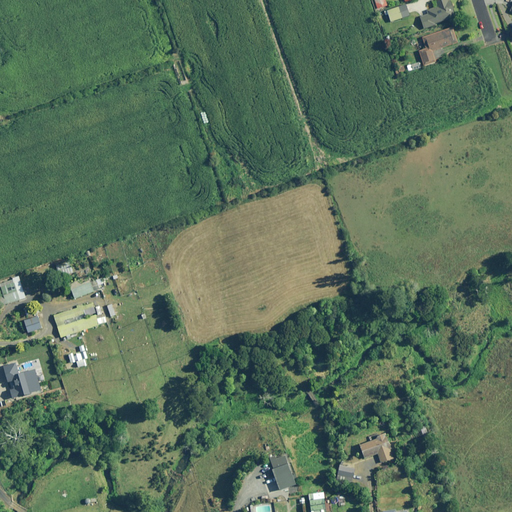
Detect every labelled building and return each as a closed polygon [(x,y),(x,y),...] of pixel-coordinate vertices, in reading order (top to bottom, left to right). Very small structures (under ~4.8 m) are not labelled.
[(455,8),(451,0),(439,0),(433,2),(435,7),(429,10),(430,13),(420,17),(425,29),(455,16),(452,9),(455,8)] [(411,16),(408,4),(387,10),(391,22),(411,16)] [(457,41),(452,27),(422,37),(424,44),(417,46),(423,65),(435,61),(431,49),(457,41)] [(70,260),(56,264),(60,277),(74,272),(70,260)] [(27,298),(20,277),(0,283),(7,304),(27,298)] [(71,289),(75,299),(101,289),(100,288),(105,287),(101,278),(71,289)] [(111,298),(106,287),(101,289),(106,300),(111,298)] [(131,304),(133,308),(141,304),(138,297),(134,299),(135,302),(131,304)] [(96,310),(93,303),(84,306),(83,304),(78,306),(78,308),(54,315),(61,337),(108,322),(106,316),(98,319),(97,314),(65,324),(64,321),(96,310)] [(43,328),(40,316),(25,321),(28,333),(43,328)] [(89,358),(85,345),(80,346),(82,352),(81,353),(82,359),(89,358)] [(20,373),(17,363),(2,367),(7,383),(12,381),(14,389),(11,390),(13,398),(43,390),(37,369),(20,373)] [(314,393),(309,396),(316,408),(322,405),(314,393)] [(369,438),(370,441),(360,445),(365,459),(368,458),(370,463),(380,459),(381,463),(394,458),(389,445),(392,444),(387,433),(380,436),(379,434),(369,438)] [(296,485),(288,455),(271,460),(279,490),(296,485)] [(356,468),(340,465),(336,483),(343,485),(352,486),(356,468)] [(327,511),(325,492),(309,494),(311,511),(325,511),(327,511)] [(345,498),(338,499),(339,506),(346,505),(345,498)]
